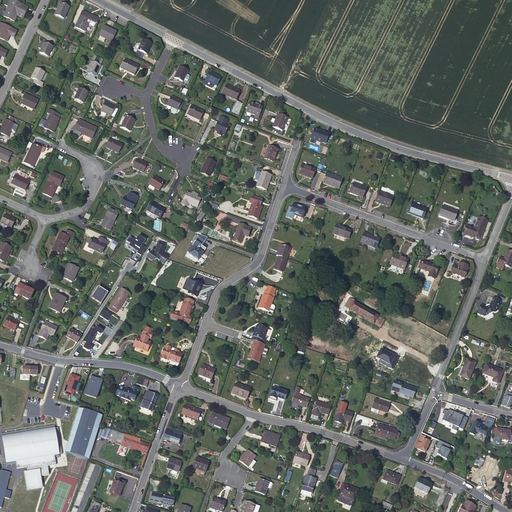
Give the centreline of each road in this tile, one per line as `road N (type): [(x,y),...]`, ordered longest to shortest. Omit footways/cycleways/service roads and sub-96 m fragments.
road 1 (residential): [(172,37),(343,125),(511,177)]
road 2 (residential): [(283,185),(260,258),(217,291),(178,385)]
road 3 (residential): [(484,258),(283,185)]
road 4 (residential): [(0,344),(60,361),(120,363),(178,385)]
road 5 (residential): [(404,459),(252,414)]
road 6 (residential): [(484,258),(434,393)]
road 7 (residential): [(133,511),(178,385)]
road 8 (residential): [(40,218),(80,208),(93,189),(84,158),(59,146)]
